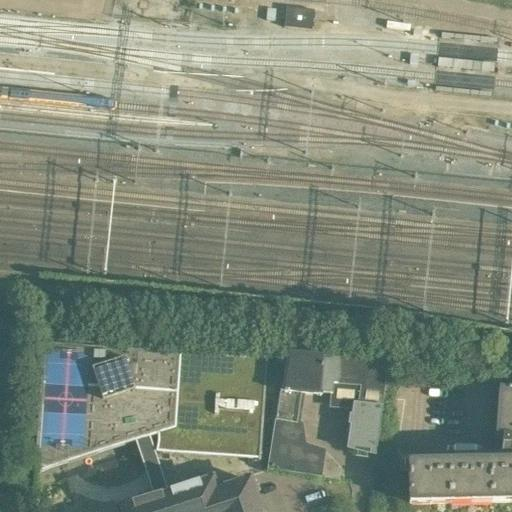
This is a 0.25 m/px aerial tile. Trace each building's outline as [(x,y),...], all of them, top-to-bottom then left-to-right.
[(128,0),(127,9),(177,16),(179,0),(128,0)] [(286,8),(284,28),(312,31),(314,11),(286,8)] [(154,500),(123,511),(123,510),(120,510),(119,511),(118,511),(258,511),(250,485),(251,485),(250,483),(249,482),(247,481),(245,482),(245,483),(215,493),(212,485),(213,485),(212,483),(211,482),(209,481),(207,482),(207,483),(170,495),(150,437),(156,435),(158,453),(258,460),(258,461),(260,462),(267,359),(42,344),(31,505),(33,505),(35,475),(134,442),(154,500)] [(287,354),(287,358),(282,392),(279,392),(266,471),(322,479),(339,481),(340,469),(338,469),(338,466),(326,455),(323,455),(323,452),(304,446),(300,426),(297,425),(302,395),(320,396),(320,394),(330,395),(330,404),(355,407),(349,448),(375,452),(388,362),(324,357),(312,356),(313,354),(309,354),(309,356),(287,354)] [(511,379),(492,378),(492,379),(487,448),(491,449),(490,457),(407,459),(407,464),(407,477),(408,506),(511,503),(511,379)]
